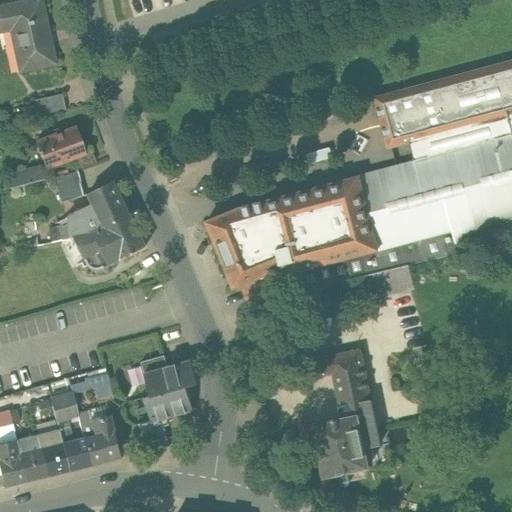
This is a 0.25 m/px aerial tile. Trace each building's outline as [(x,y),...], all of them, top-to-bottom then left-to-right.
[(40,0),(31,0),(0,7),(0,31),(11,29),(20,71),(55,63),(40,0)] [(511,60),(375,97),(388,146),(410,140),(506,115),(511,112),(511,60)] [(63,93),(35,100),(37,114),(66,110),(63,93)] [(410,140),(415,160),(511,134),(506,115),(410,140)] [(75,126),(36,140),(46,167),(69,158),(85,152),(75,126)] [(511,214),(511,134),(415,160),(358,175),(358,176),(264,201),(240,208),(240,207),(207,221),(234,288),(241,285),(249,304),(458,253),(457,249),(452,230),(511,214)] [(85,152),(69,158),(73,170),(95,161),(91,150),(85,152)] [(40,166),(7,175),(10,188),(44,179),(40,166)] [(84,195),(77,170),(54,177),(61,201),(84,195)] [(114,180),(89,193),(96,208),(105,225),(130,213),(114,180)] [(96,208),(71,220),(75,236),(88,234),(105,225),(96,208)] [(105,225),(88,234),(75,236),(79,248),(72,251),(76,261),(83,258),(86,265),(89,268),(92,269),(95,270),(98,269),(146,246),(130,213),(105,225)] [(511,214),(452,230),(457,249),(511,234),(511,214)] [(35,220),(24,222),(27,242),(37,239),(35,220)] [(461,274),(456,255),(347,281),(351,301),(461,274)] [(373,411),(360,350),(306,361),(309,378),(333,373),(342,418),(373,411)] [(164,355),(141,361),(144,373),(168,366),(164,355)] [(168,366),(144,373),(151,395),(144,396),(151,420),(152,421),(162,418),(193,409),(186,386),(198,383),(191,360),(168,366)] [(107,371),(84,378),(85,381),(70,385),(72,392),(98,385),(101,397),(112,394),(107,371)] [(72,392),(50,398),(57,425),(79,420),(77,414),(72,392)] [(9,409),(0,411),(0,426),(12,423),(9,409)] [(342,418),(313,424),(324,477),(368,468),(364,448),(380,444),(373,411),(342,418)] [(112,414),(90,419),(88,412),(77,414),(79,420),(83,437),(90,464),(91,464),(123,456),(112,414)] [(162,418),(152,421),(151,420),(139,423),(143,436),(145,436),(162,431),(166,430),(162,418)] [(0,443),(16,440),(12,423),(0,426),(0,443)] [(59,429),(37,435),(47,475),(69,470),(62,442),(59,429)] [(162,431),(145,436),(150,450),(166,446),(162,431)] [(37,435),(16,440),(26,480),(47,475),(37,435)] [(83,437),(62,442),(69,470),(90,464),(83,437)] [(0,443),(0,470),(4,486),(26,480),(16,440),(0,443)]
